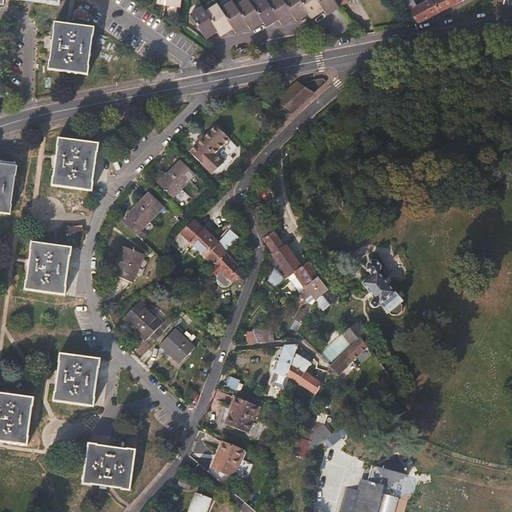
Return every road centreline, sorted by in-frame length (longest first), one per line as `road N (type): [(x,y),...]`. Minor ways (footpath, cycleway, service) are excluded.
road 1 (residential): [(195,418),(254,270),(241,192),(246,180),(352,69),(351,54)]
road 2 (residential): [(205,82),(122,183),(88,257),(104,341),(144,383),(195,418)]
road 3 (secondary): [(28,118),(205,82)]
road 4 (secondary): [(351,54),(511,23)]
road 5 (secondary): [(205,82),(351,54)]
road 6 (residential): [(28,118),(22,99),(29,32),(20,18),(0,17)]
